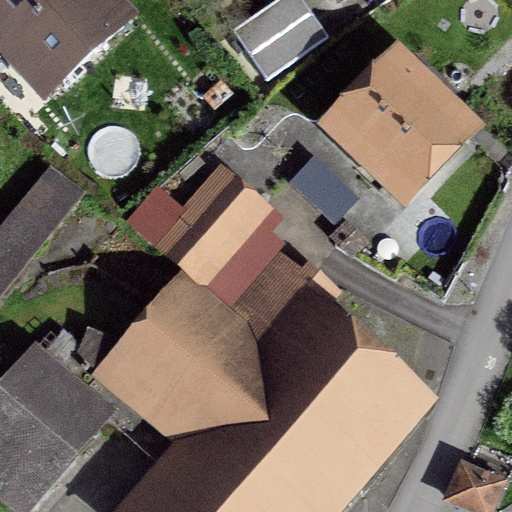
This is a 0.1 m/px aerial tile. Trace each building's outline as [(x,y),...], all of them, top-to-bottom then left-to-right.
[(68,0),(0,0),(0,45),(9,55),(68,0)] [(107,0),(68,0),(9,55),(47,96),(128,22),(107,0)] [(335,131),(401,195),(436,159),(446,158),(455,148),(456,138),(464,131),(397,66),(335,131)] [(0,296),(80,197),(52,175),(0,239),(0,296)] [(261,207),(231,180),(165,255),(196,282),(212,286),(234,261),(223,251),(261,207)] [(90,335),(84,351),(81,361),(86,363),(66,386),(100,415),(104,411),(130,433),(149,410),(204,457),(157,511),(304,511),(404,398),(316,322),(336,294),(311,272),(305,279),(277,257),(228,316),(118,226),(87,265),(165,308),(129,348),(90,335)] [(0,403),(0,496),(18,511),(100,415),(66,386),(86,363),(81,361),(84,351),(62,332),(0,403)] [(463,470),(449,502),(470,511),(490,511),(502,487),(463,470)]
